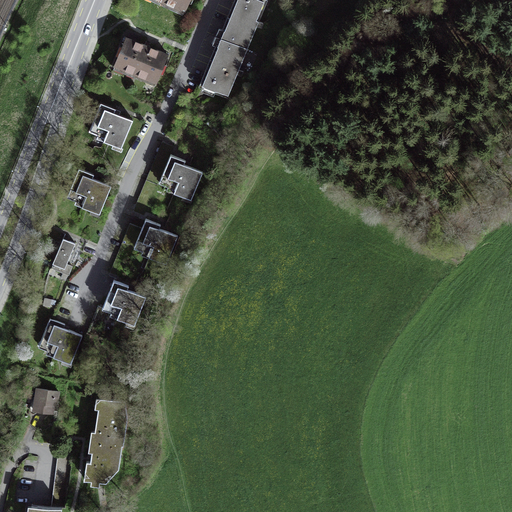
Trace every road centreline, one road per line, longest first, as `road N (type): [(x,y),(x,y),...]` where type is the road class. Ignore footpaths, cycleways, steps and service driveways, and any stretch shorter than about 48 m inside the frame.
road 1 (residential): [(213,0),(87,290)]
road 2 (primary): [(0,256),(95,0)]
